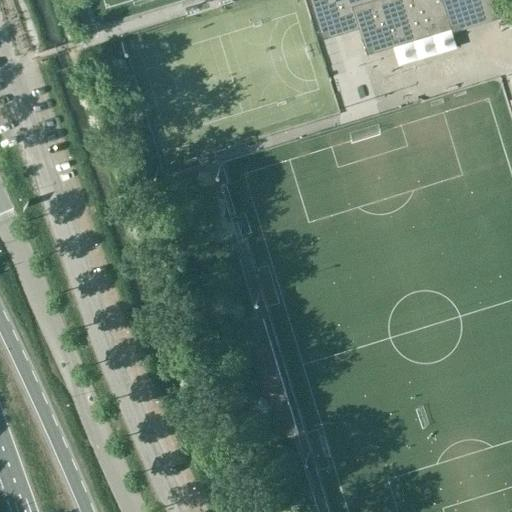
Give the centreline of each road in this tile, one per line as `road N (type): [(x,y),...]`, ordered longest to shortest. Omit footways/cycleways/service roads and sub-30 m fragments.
road 1 (unclassified): [(135,511),(0,210)]
road 2 (primary): [(84,511),(0,321)]
